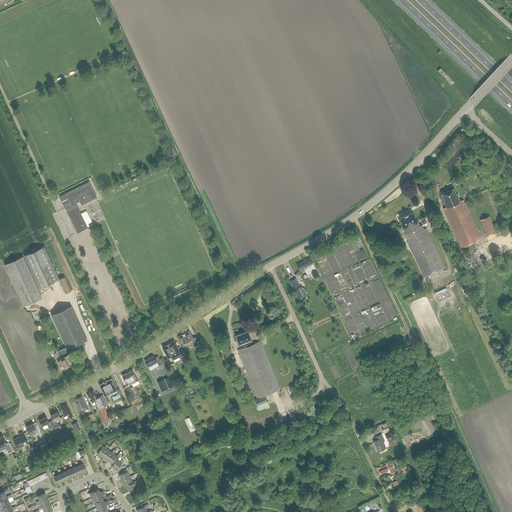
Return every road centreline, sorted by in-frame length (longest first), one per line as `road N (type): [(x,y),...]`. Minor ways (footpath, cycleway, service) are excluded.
road 1 (tertiary): [(29,413),(353,217),(464,110)]
road 2 (track): [(270,265),(321,377),(341,402)]
road 3 (motorway): [(401,0),(511,105)]
road 4 (track): [(353,217),(412,342)]
road 5 (motorway): [(511,88),(420,0)]
road 6 (track): [(341,402),(396,511)]
